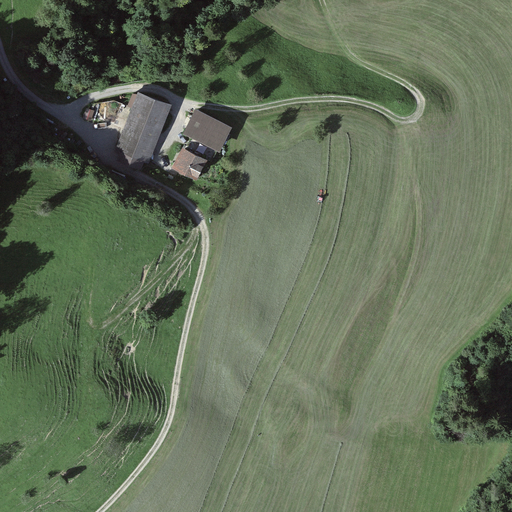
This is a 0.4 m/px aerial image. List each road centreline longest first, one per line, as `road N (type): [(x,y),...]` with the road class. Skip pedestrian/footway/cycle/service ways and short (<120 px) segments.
road 1 (track): [(321,0),(347,52),(414,90),(421,107),(412,119),(354,100),(188,105),(164,88),(131,87),(55,110)]
road 2 (track): [(66,118),(131,175),(196,211),(206,241),(172,417),(102,511)]
